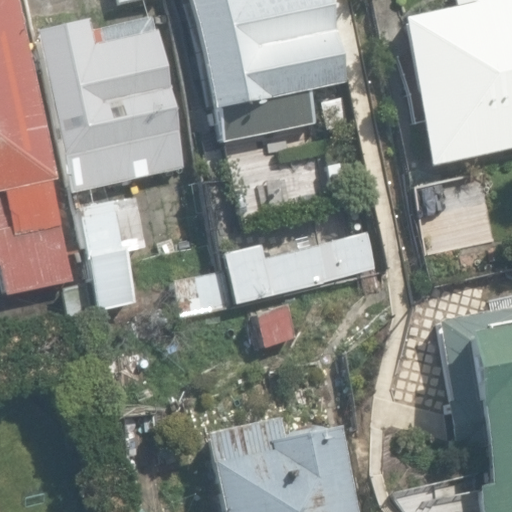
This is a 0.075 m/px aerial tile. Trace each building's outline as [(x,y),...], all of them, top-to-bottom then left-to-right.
[(5,189),(50,179),(8,0),(0,0),(0,287),(2,295),(67,280),(52,216),(13,225),(5,189)] [(208,110),(215,143),(270,132),(271,138),(291,134),(290,127),(314,121),(307,90),(339,83),(321,0),(182,0),(206,110),(208,110)] [(392,18),(425,166),(511,145),(511,0),(441,0),(443,6),(392,18)] [(29,31),(66,193),(179,167),(148,30),(144,16),(84,30),(82,18),(29,31)] [(319,164),(316,144),(223,160),(236,235),(342,217),(333,162),(319,164)] [(70,210),(81,259),(117,251),(105,201),(70,210)] [(217,254),(229,304),(373,268),(363,231),(267,255),(264,243),(217,254)] [(81,260),(88,297),(122,290),(114,253),(81,260)] [(167,281),(174,315),(223,306),(216,271),(167,281)] [(57,288),(67,332),(94,326),(83,282),(57,288)] [(470,485),(475,511),(511,511),(511,303),(428,320),(453,450),(474,446),(481,483),(470,485)] [(248,317),(259,348),(290,337),(279,306),(248,317)] [(353,511),(335,424),(319,427),(308,423),(296,423),(284,428),(276,437),(271,417),(198,434),(215,511),(353,511)]
